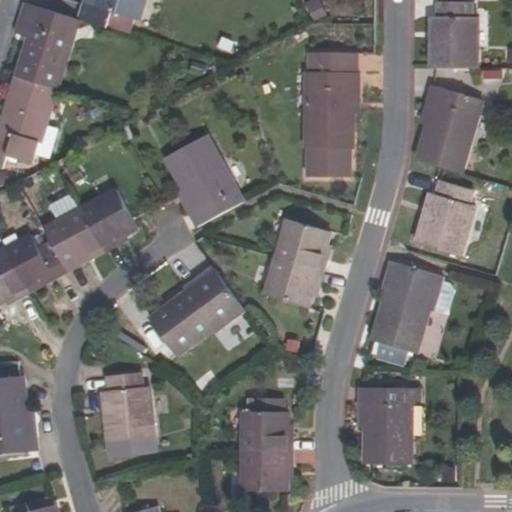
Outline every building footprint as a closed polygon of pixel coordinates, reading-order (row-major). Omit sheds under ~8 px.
[(84,0),(79,19),(108,28),(113,11),(138,19),(144,0),(84,0)] [(313,19),(327,15),(322,0),(308,0),(307,1),(313,19)] [(18,77),(57,89),(79,19),(57,12),(24,2),(15,33),(31,38),(18,77)] [(433,69),(478,69),(478,18),(474,18),(474,2),(439,2),(439,17),(434,17),(433,69)] [(232,58),(237,45),(221,38),(215,51),(232,58)] [(362,73),(359,73),(359,54),(310,53),(309,176),(352,177),(353,148),(355,148),(355,113),(355,87),(362,87),(362,73)] [(8,156),(34,164),(57,89),(18,77),(6,118),(0,116),(0,166),(5,168),(8,156)] [(482,100),(434,86),(429,102),(436,104),(430,125),(419,161),(461,173),(482,100)] [(436,104),(429,102),(423,123),(430,125),(436,104)] [(208,137),(168,157),(185,190),(196,210),(190,213),(198,227),(244,202),(208,137)] [(437,195),(433,194),(419,242),(461,255),(476,206),(471,205),(475,191),(441,181),(437,195)] [(102,249),(105,253),(119,245),(117,241),(128,235),(139,228),(118,189),(81,209),(102,249)] [(196,210),(185,190),(179,193),(190,213),(196,210)] [(51,205),(59,220),(81,209),(72,193),(51,205)] [(70,272),(82,265),(80,260),(102,249),(81,209),(59,220),(46,228),(53,241),(70,272)] [(279,258),(326,271),(330,254),(325,253),(327,244),(330,232),(289,220),(279,258)] [(117,241),(119,245),(130,239),(128,235),(117,241)] [(54,275),(56,279),(70,272),(53,241),(39,248),(31,236),(9,248),(31,288),(54,275)] [(17,295),(20,299),(33,292),(31,288),(9,248),(0,252),(0,303),(7,301),(17,295)] [(80,260),(82,265),(105,253),(102,249),(80,260)] [(316,285),(321,286),(326,271),(279,258),(268,295),(309,307),(312,296),(316,285)] [(392,262),(385,286),(390,288),(388,297),(375,341),(416,354),(429,311),(434,312),(444,278),(392,262)] [(198,287),(190,293),(153,321),(179,355),(215,329),(217,333),(247,312),(215,268),(195,283),(198,287)] [(31,288),(33,292),(56,279),(54,275),(31,288)] [(195,283),(187,289),(190,293),(198,287),(195,283)] [(312,296),(317,297),(321,286),(316,285),(312,296)] [(388,297),(390,288),(385,286),(382,295),(388,297)] [(7,301),(9,305),(20,299),(17,295),(7,301)] [(143,373),(108,377),(110,391),(105,392),(113,458),(157,452),(150,387),(144,387),(143,373)] [(24,376),(0,378),(0,454),(39,451),(37,434),(30,435),(28,412),(24,376)] [(361,388),(361,403),(368,403),(368,428),(367,464),(411,464),(412,389),(361,388)] [(244,452),(295,452),(295,435),(289,435),(289,425),(289,412),(279,412),(279,399),(250,398),(250,412),(245,411),(244,452)] [(30,435),(37,434),(35,411),(28,412),(30,435)] [(289,467),(294,467),(295,452),(244,452),(244,491),(288,491),(288,479),(289,467)] [(48,498),(39,501),(42,510),(51,507),(48,498)] [(58,511),(56,505),(51,507),(42,510),(39,501),(10,509),(11,511),(58,511)]
